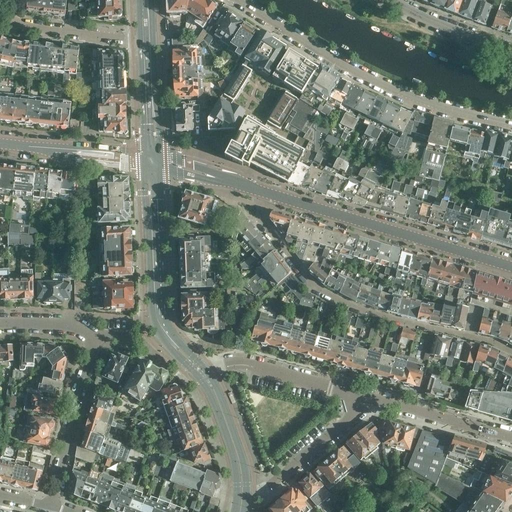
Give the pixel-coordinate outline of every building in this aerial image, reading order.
[(28,0),(27,11),(40,12),(41,0),(28,0)] [(41,0),(40,12),(53,14),(54,0),(41,0)] [(54,0),(53,14),(65,15),(66,0),(54,0)] [(83,18),(87,18),(105,18),(105,21),(117,20),(117,17),(120,17),(122,15),(121,0),(117,0),(93,2),(93,10),(83,10),(83,18)] [(170,8),(170,13),(170,17),(180,17),(180,11),(186,11),(186,12),(187,12),(187,10),(193,0),(169,0),(169,2),(168,4),(168,7),(170,8)] [(193,0),(187,10),(187,12),(197,19),(194,23),(203,29),(206,25),(209,21),(212,17),(211,16),(217,7),(216,6),(215,3),(212,1),(209,2),(206,0),(193,0)] [(431,0),(430,4),(444,10),(448,0),(431,0)] [(448,0),(444,10),(458,15),(463,0),(448,0)] [(463,0),(458,15),(472,21),(479,1),(476,0),(463,0)] [(479,0),(479,1),(472,21),(485,26),(492,7),(484,5),(486,0),(479,0)] [(511,15),(506,14),(498,11),(492,29),(506,34),(511,17),(511,15)] [(215,25),(208,36),(208,47),(214,36),(220,40),(219,41),(228,47),(243,24),(244,24),(234,17),(234,16),(232,14),(230,15),(228,14),(225,19),(222,18),(221,20),(220,20),(216,26),(215,25)] [(228,47),(227,50),(235,55),(236,55),(240,57),(256,33),(251,29),(250,26),(247,24),(244,25),(243,24),(228,47)] [(203,30),(195,42),(198,44),(201,43),(204,41),(205,40),(207,37),(209,34),(203,30)] [(208,119),(194,141),(225,156),(225,157),(242,166),(243,165),(245,161),(250,164),(287,183),(307,144),(297,138),(279,129),(301,94),(317,68),(313,65),(314,64),(306,60),(306,61),(301,58),(301,56),(293,52),(293,53),(289,51),(285,48),(286,47),(284,45),(285,44),(278,40),(277,41),(272,38),(273,36),(265,32),(264,33),(261,31),(244,59),(241,64),(222,94),(219,99),(220,99),(208,119)] [(1,60),(0,62),(0,65),(8,67),(9,62),(14,64),(15,64),(20,43),(8,41),(1,61),(1,60)] [(15,64),(14,64),(13,67),(19,68),(27,69),(28,67),(28,65),(28,64),(30,44),(25,43),(23,44),(20,43),(15,64)] [(174,60),(172,62),(172,65),(174,67),(174,68),(197,67),(202,66),(201,51),(208,47),(207,46),(204,48),(201,43),(198,44),(197,46),(194,46),(194,50),(194,51),(174,52),(173,52),(174,60)] [(28,65),(28,67),(32,68),(32,70),(40,71),(43,45),(30,44),(28,64),(28,65)] [(51,46),(43,45),(40,71),(47,72),(47,70),(52,71),(55,46),(51,45),(51,46)] [(55,46),(52,71),(57,71),(57,73),(64,74),(65,71),(66,72),(69,48),(58,47),(58,46),(55,46)] [(69,48),(66,72),(64,84),(70,84),(71,74),(76,75),(77,71),(79,49),(69,48)] [(116,53),(98,51),(92,50),(93,59),(93,72),(96,72),(99,72),(123,71),(123,68),(126,67),(125,64),(123,63),(123,57),(124,57),(124,55),(122,53),(119,53),(116,53)] [(302,95),(289,117),(282,128),(303,139),(306,135),(313,123),(314,124),(320,113),(321,113),(327,103),(329,100),(329,99),(337,86),(343,78),(321,64),(318,68),(318,69),(307,86),(302,95)] [(197,67),(174,68),(175,81),(198,79),(203,79),(203,74),(202,74),(202,66),(197,67)] [(123,71),(99,72),(96,72),(96,74),(94,74),(95,92),(98,92),(124,90),(124,88),(126,86),(126,83),(124,82),(123,71)] [(337,86),(329,99),(329,100),(330,99),(343,106),(353,87),(341,82),(343,78),(337,86)] [(175,83),(173,84),(173,87),(175,89),(175,97),(176,97),(177,100),(185,100),(188,100),(191,100),(191,97),(203,97),(202,80),(198,80),(198,79),(175,81),(175,83)] [(353,87),(343,106),(341,110),(346,112),(339,126),(340,129),(345,132),(365,93),(353,87)] [(125,90),(124,90),(98,92),(98,105),(102,105),(116,105),(126,104),(125,90)] [(16,95),(0,92),(0,111),(2,112),(0,121),(6,121),(7,123),(10,123),(12,122),(16,95)] [(377,98),(365,93),(345,132),(344,132),(340,140),(344,142),(348,133),(349,133),(352,132),(353,131),(358,121),(355,119),(357,117),(365,121),(377,98)] [(16,95),(12,122),(18,123),(19,124),(24,125),(28,96),(16,95)] [(28,96),(24,125),(25,125),(26,125),(32,126),(34,124),(38,125),(42,98),(28,96)] [(42,98),(38,125),(39,125),(41,127),(44,127),(46,126),(56,127),(57,118),(53,118),(55,99),(42,98)] [(377,98),(365,121),(370,123),(363,136),(365,140),(362,145),(366,147),(368,142),(369,142),(389,104),(377,98)] [(71,101),(55,99),(53,118),(57,118),(56,127),(61,128),(62,129),(65,130),(67,128),(68,128),(69,123),(70,123),(71,112),(70,112),(71,106),(71,101)] [(188,102),(188,106),(186,106),(184,104),(182,104),(180,107),(176,107),(176,115),(175,116),(175,120),(176,121),(177,132),(178,132),(179,132),(182,132),(182,131),(187,131),(188,132),(191,132),(191,131),(193,131),(193,129),(194,128),(194,124),(192,123),(192,120),(193,119),(193,115),(192,114),(192,112),(199,112),(199,108),(207,108),(207,101),(201,101),(188,102)] [(102,105),(98,106),(98,110),(93,111),(93,120),(98,120),(101,120),(126,119),(126,104),(116,105),(102,105)] [(400,110),(389,104),(369,142),(373,143),(376,142),(383,130),(389,132),(400,110)] [(401,110),(400,110),(389,132),(396,136),(398,132),(402,134),(412,115),(401,109),(401,110)] [(409,122),(404,130),(401,136),(405,137),(407,131),(411,133),(429,138),(432,128),(432,127),(430,127),(431,121),(432,118),(414,113),(412,115),(409,122)] [(126,119),(101,120),(98,120),(99,133),(105,132),(105,133),(114,133),(114,134),(117,133),(117,134),(124,134),(125,135),(128,132),(127,131),(126,119)] [(429,138),(427,147),(419,176),(425,178),(427,169),(433,171),(431,180),(439,182),(446,152),(449,142),(453,127),(454,124),(434,119),(432,127),(432,128),(429,138)] [(71,121),(71,123),(70,128),(71,130),(77,131),(78,129),(79,120),(71,121)] [(453,127),(449,142),(446,154),(463,158),(466,147),(470,132),(453,127)] [(466,147),(463,158),(478,162),(479,157),(480,153),(485,135),(484,135),(477,133),(476,132),(472,131),(470,132),(466,147)] [(485,135),(480,153),(479,157),(484,159),(485,154),(494,156),(499,135),(485,132),(485,135)] [(494,156),(491,166),(504,169),(508,170),(510,164),(510,162),(508,161),(511,147),(511,138),(499,135),(494,156)] [(393,136),(388,144),(388,146),(389,149),(393,151),(395,148),(399,139),(393,136)] [(373,145),(368,142),(366,147),(365,149),(370,152),(373,145)] [(298,163),(288,183),(300,187),(309,169),(304,167),(310,155),(310,152),(305,150),(298,163)] [(309,169),(300,187),(313,191),(324,169),(319,167),(323,158),(322,156),(323,153),(319,150),(310,167),(309,169)] [(324,169),(313,191),(326,195),(335,177),(337,173),(346,154),(342,152),(339,159),(337,159),(332,170),(325,167),(324,169)] [(335,177),(326,195),(339,199),(348,181),(350,177),(344,174),(348,166),(347,163),(349,159),(345,157),(336,175),(335,177)] [(339,199),(347,201),(348,200),(352,201),(369,167),(366,165),(364,169),(361,170),(357,178),(351,175),(339,199)] [(0,195),(3,196),(4,194),(6,196),(9,197),(13,196),(14,192),(13,192),(15,168),(0,166),(0,195)] [(15,168),(13,192),(14,192),(13,196),(16,196),(17,197),(18,197),(19,197),(20,197),(21,197),(24,197),(24,193),(29,194),(29,200),(33,200),(33,198),(33,194),(34,194),(36,174),(35,174),(36,170),(25,169),(24,167),(19,167),(18,168),(15,168)] [(33,198),(46,199),(47,194),(49,176),(49,172),(49,171),(44,170),(43,168),(39,168),(37,170),(36,169),(36,170),(35,174),(36,174),(34,194),(33,194),(33,198)] [(47,194),(46,199),(52,200),(52,194),(60,195),(62,173),(60,171),(56,171),(54,172),(49,172),(49,176),(47,194)] [(353,202),(352,203),(365,207),(375,188),(379,177),(368,171),(352,201),(353,202)] [(62,173),(60,195),(68,196),(69,194),(74,194),(74,192),(78,192),(79,178),(73,178),(74,175),(69,174),(69,172),(65,172),(64,173),(62,173)] [(376,186),(365,207),(380,211),(386,189),(381,187),(383,178),(379,177),(376,186)] [(98,180),(98,191),(99,200),(103,200),(129,199),(129,198),(131,197),(130,191),(129,190),(128,179),(126,179),(123,179),(122,179),(121,179),(121,178),(115,178),(114,178),(109,178),(107,179),(106,179),(106,180),(98,180)] [(437,189),(439,182),(431,180),(429,188),(431,188),(431,187),(437,189)] [(386,189),(380,211),(391,214),(396,196),(400,183),(393,181),(391,190),(386,189)] [(396,196),(391,214),(405,218),(410,200),(411,196),(413,187),(409,186),(406,185),(403,194),(397,192),(396,196)] [(420,203),(415,221),(427,225),(432,206),(435,194),(437,189),(431,187),(431,188),(430,192),(429,192),(427,201),(421,199),(420,203)] [(410,200),(405,218),(415,221),(420,203),(423,191),(417,189),(415,197),(411,196),(410,200)] [(472,191),(470,197),(479,199),(480,193),(472,191)] [(499,204),(501,195),(486,191),(484,200),(499,204)] [(179,218),(185,220),(205,226),(214,229),(216,219),(208,217),(209,212),(215,214),(218,202),(213,201),(186,193),(186,194),(183,195),(181,200),(183,203),(183,204),(184,204),(179,218)] [(459,214),(453,232),(467,237),(473,218),(474,214),(478,200),(464,196),(459,214)] [(97,208),(98,221),(95,222),(95,226),(105,226),(105,224),(125,223),(125,222),(127,222),(127,218),(130,218),(130,216),(131,216),(131,210),(129,210),(129,208),(131,206),(131,201),(129,200),(129,199),(103,200),(99,200),(98,200),(98,208),(97,208)] [(432,206),(427,225),(428,225),(440,228),(447,202),(442,201),(439,208),(432,206)] [(447,202),(440,228),(441,229),(448,231),(449,231),(453,232),(461,206),(449,203),(448,203),(447,202)] [(486,222),(481,240),(511,249),(511,222),(509,222),(510,216),(490,210),(486,222)] [(474,214),(473,218),(467,237),(476,239),(481,240),(486,222),(488,214),(481,212),(480,216),(474,214)] [(274,213),(271,214),(269,218),(281,235),(282,234),(283,228),(288,230),(292,218),(274,213)] [(239,214),(235,230),(232,239),(236,240),(238,234),(240,235),(253,226),(241,214),(239,214)] [(303,221),(292,218),(288,230),(287,235),(289,236),(287,242),(292,243),(294,238),(298,239),(303,222),(303,221)] [(302,263),(313,225),(303,222),(298,239),(295,249),(294,252),(302,263)] [(314,225),(313,225),(302,263),(308,271),(314,264),(318,249),(324,228),(314,224),(314,225)] [(253,226),(240,235),(245,241),(240,245),(242,249),(248,244),(260,234),(253,226)] [(101,229),(101,230),(98,230),(99,253),(130,251),(130,237),(132,236),(132,232),(130,230),(129,229),(125,229),(125,228),(112,228),(101,229)] [(326,259),(334,231),(324,228),(318,249),(324,250),(322,258),(326,259)] [(348,235),(334,231),(326,259),(324,267),(331,269),(334,262),(340,252),(348,235)] [(180,254),(180,255),(205,255),(210,254),(211,254),(210,247),(210,237),(194,238),(194,232),(182,232),(183,237),(180,237),(180,240),(180,248),(179,248),(179,254),(180,254)] [(21,245),(21,235),(14,234),(10,233),(8,233),(9,245),(21,245)] [(260,234),(248,244),(242,249),(247,253),(252,249),(255,253),(267,243),(260,234)] [(36,237),(21,235),(21,245),(35,245),(36,237)] [(348,235),(340,252),(334,262),(342,266),(346,255),(352,257),(358,238),(348,235)] [(358,238),(352,257),(363,260),(368,241),(359,238),(358,238)] [(73,241),(65,240),(65,251),(73,252),(73,241)] [(368,241),(363,260),(375,264),(381,245),(368,241)] [(267,243),(255,253),(245,262),(239,266),(241,270),(250,270),(247,267),(249,266),(256,260),(257,261),(260,259),(262,261),(274,251),(267,243)] [(381,245),(375,264),(385,267),(391,248),(381,245)] [(391,248),(385,267),(383,274),(389,276),(388,281),(389,281),(388,283),(394,285),(395,278),(397,271),(397,270),(402,251),(391,248)] [(101,277),(103,277),(103,278),(114,277),(114,278),(127,277),(127,276),(132,276),(131,273),(134,271),(133,267),(131,266),(130,251),(99,253),(101,277)] [(262,261),(264,263),(259,268),(264,273),(259,277),(258,276),(254,276),(243,286),(249,289),(262,279),(265,278),(269,275),(284,263),(274,251),(262,261)] [(408,274),(412,254),(402,251),(397,270),(397,271),(395,278),(394,285),(398,287),(400,279),(406,281),(408,274)] [(210,254),(205,255),(180,255),(181,275),(210,274),(210,254)] [(413,254),(412,254),(408,274),(406,281),(405,288),(409,289),(411,282),(415,283),(417,277),(422,257),(415,255),(413,254)] [(422,257),(417,277),(422,279),(421,286),(425,287),(427,280),(432,260),(428,258),(428,259),(422,257)] [(432,260),(427,280),(425,287),(424,294),(435,297),(438,283),(443,263),(432,260)] [(284,263),(269,275),(265,278),(262,279),(249,289),(254,293),(255,294),(261,288),(260,287),(268,280),(271,284),(270,284),(274,288),(277,285),(283,280),(292,273),(284,263)] [(314,264),(308,271),(311,274),(323,284),(324,285),(328,276),(331,270),(324,268),(322,270),(319,268),(320,266),(320,265),(315,263),(314,264)] [(443,263),(438,283),(436,294),(448,297),(450,287),(454,266),(443,263)] [(454,266),(450,287),(448,297),(460,300),(461,290),(465,270),(454,266)] [(328,276),(324,285),(339,293),(347,278),(341,275),(342,272),(338,269),(336,272),(331,270),(328,276)] [(53,273),(53,282),(53,302),(56,302),(57,303),(61,303),(62,302),(64,302),(64,300),(70,300),(70,280),(74,280),(74,270),(68,270),(68,273),(53,273)] [(465,270),(461,290),(460,300),(470,304),(476,273),(465,270)] [(21,271),(21,276),(22,300),(23,300),(24,301),(27,301),(28,300),(29,300),(29,297),(33,297),(33,278),(34,278),(34,276),(34,271),(21,271)] [(347,278),(339,293),(346,297),(353,281),(351,280),(354,272),(350,271),(347,278)] [(35,283),(37,283),(38,283),(38,299),(44,299),(44,301),(46,302),(47,303),(50,303),(51,301),(53,302),(53,282),(41,282),(41,273),(35,273),(35,283)] [(210,274),(181,275),(181,276),(180,276),(180,282),(181,282),(182,288),(186,288),(186,289),(213,288),(213,282),(215,282),(215,273),(210,274)] [(292,273),(283,280),(285,283),(291,290),(300,283),(292,273)] [(511,283),(476,273),(470,304),(470,305),(484,309),(486,310),(511,317),(511,283)] [(0,276),(0,297),(2,298),(2,300),(4,300),(4,301),(7,301),(8,300),(10,300),(9,277),(4,277),(4,276),(0,276)] [(21,276),(9,277),(10,300),(10,299),(21,299),(21,300),(22,300),(21,276)] [(353,281),(346,297),(356,302),(356,301),(361,285),(364,286),(366,280),(360,278),(358,284),(353,281)] [(93,299),(94,309),(105,308),(105,309),(109,309),(109,311),(115,311),(115,309),(132,308),(132,306),(134,304),(134,301),(132,299),(132,293),(133,293),(132,285),(132,284),(128,284),(128,283),(123,283),(123,281),(115,281),(103,281),(103,280),(99,280),(75,281),(75,294),(82,294),(82,286),(103,285),(103,291),(101,292),(102,296),(104,297),(104,299),(102,299),(93,299)] [(371,289),(367,305),(377,309),(381,292),(384,283),(380,282),(377,291),(371,289)] [(361,285),(356,301),(367,305),(371,289),(373,285),(369,283),(367,287),(364,286),(361,285)] [(306,294),(298,285),(291,291),(299,300),(301,299),(306,294)] [(387,312),(387,313),(399,316),(403,296),(402,296),(404,289),(399,287),(398,295),(392,293),(391,296),(387,312)] [(239,310),(239,294),(239,289),(224,289),(224,295),(229,295),(229,310),(239,310)] [(183,311),(208,311),(208,303),(213,303),(213,293),(196,293),(196,291),(196,292),(192,292),(193,295),(182,295),(182,297),(181,298),(181,301),(182,301),(182,303),(181,305),(181,309),(183,311)] [(381,292),(377,309),(387,312),(391,296),(392,293),(392,292),(389,291),(387,294),(381,292)] [(315,298),(306,294),(301,299),(313,303),(315,298)] [(403,296),(399,316),(408,319),(412,299),(403,296)] [(320,299),(319,304),(316,315),(323,317),(327,303),(320,299)] [(412,299),(408,319),(417,321),(421,307),(422,302),(412,299)] [(421,307),(417,321),(429,323),(433,304),(422,302),(421,307)] [(327,303),(323,317),(320,329),(323,330),(327,318),(336,321),(338,314),(339,309),(327,303)] [(433,304),(429,323),(439,326),(443,306),(433,304)] [(456,305),(455,308),(451,328),(464,331),(469,308),(456,305)] [(469,308),(464,331),(478,334),(484,309),(470,305),(469,305),(469,308)] [(443,306),(439,326),(451,328),(455,308),(443,306)] [(484,309),(478,334),(489,337),(493,320),(489,319),(490,312),(487,311),(486,310),(484,309)] [(218,310),(208,311),(183,311),(183,313),(182,315),(182,318),(183,319),(183,321),(186,321),(186,326),(192,325),(192,329),(195,329),(198,329),(198,330),(207,330),(207,331),(208,331),(208,333),(211,335),(215,334),(217,333),(217,331),(218,331),(218,330),(224,330),(224,320),(217,320),(217,314),(218,314),(218,310)] [(351,314),(343,311),(341,318),(349,320),(351,314)] [(493,320),(489,337),(498,339),(502,322),(499,321),(500,315),(495,314),(493,320)] [(255,327),(255,328),(255,329),(252,339),(253,341),(261,343),(262,346),(266,347),(268,345),(269,346),(276,321),(260,317),(259,321),(258,322),(256,327),(255,327)] [(358,317),(355,328),(361,330),(364,318),(358,317)] [(502,322),(498,339),(508,344),(511,326),(511,319),(508,318),(507,324),(502,322)] [(277,319),(276,321),(269,346),(278,348),(279,350),(283,352),(285,350),(286,350),(293,325),(284,323),(285,321),(277,319)] [(293,325),(286,350),(291,352),(292,354),(295,355),(299,354),(306,329),(293,325)] [(403,328),(400,338),(399,343),(406,345),(408,339),(414,341),(416,331),(403,328)] [(306,329),(299,354),(303,355),(304,356),(305,358),(309,359),(311,357),(312,358),(319,332),(306,329)] [(319,332),(312,358),(317,359),(318,361),(321,362),(324,361),(325,361),(331,336),(319,332)] [(453,340),(435,335),(430,355),(435,356),(434,358),(440,359),(440,357),(448,359),(448,357),(453,340)] [(331,336),(325,361),(330,363),(331,365),(337,367),(344,340),(331,336)] [(344,340),(337,367),(343,368),(345,367),(351,368),(357,343),(358,340),(353,338),(352,342),(344,340)] [(453,340),(448,357),(448,359),(445,366),(451,367),(453,359),(459,360),(465,342),(453,340)] [(465,342),(459,360),(459,361),(474,365),(475,363),(480,346),(465,342)] [(357,343),(351,368),(351,369),(353,371),(356,372),(358,370),(363,372),(369,352),(370,347),(357,343)] [(382,355),(377,376),(378,378),(381,379),(384,378),(389,379),(396,354),(398,345),(393,343),(390,353),(383,351),(382,355)] [(21,345),(20,360),(20,370),(24,370),(26,369),(26,367),(34,367),(35,355),(36,345),(33,345),(33,344),(28,344),(28,345),(26,344),(26,345),(21,345)] [(36,345),(35,358),(35,366),(39,367),(40,358),(43,358),(47,358),(50,363),(65,351),(61,346),(61,347),(55,346),(48,346),(48,345),(47,345),(47,346),(45,346),(45,345),(43,345),(43,344),(38,344),(37,345),(36,345)] [(13,345),(0,345),(0,366),(0,368),(10,367),(9,362),(13,361),(14,360),(13,345)] [(480,346),(475,363),(474,365),(472,372),(477,373),(480,364),(484,365),(485,365),(490,348),(480,346)] [(369,352),(363,372),(364,372),(365,375),(369,376),(371,374),(377,376),(382,355),(383,351),(370,347),(369,352)] [(490,348),(485,365),(489,367),(485,375),(490,378),(493,369),(499,352),(490,348)] [(65,351),(50,363),(53,367),(52,372),(54,372),(52,379),(52,380),(62,382),(62,381),(64,380),(64,376),(64,375),(64,374),(63,374),(65,368),(65,369),(65,368),(66,361),(67,362),(67,361),(66,361),(67,357),(68,357),(65,351)] [(499,352),(493,369),(490,378),(484,392),(495,392),(504,375),(503,374),(509,357),(499,352)] [(117,382),(117,383),(123,385),(131,369),(124,366),(127,359),(125,358),(125,356),(122,355),(120,356),(116,354),(115,357),(112,356),(103,376),(117,382)] [(396,354),(389,379),(391,382),(394,383),(397,381),(402,383),(408,358),(396,354)] [(511,358),(509,357),(503,374),(504,375),(495,392),(505,393),(511,378),(511,379),(511,377),(511,358)] [(408,358),(402,383),(403,383),(404,386),(407,386),(410,385),(417,387),(419,386),(422,377),(423,374),(422,374),(423,368),(423,367),(424,365),(417,363),(418,360),(408,358)] [(148,363),(148,364),(142,360),(123,391),(140,401),(149,387),(156,392),(159,391),(168,376),(167,373),(162,370),(159,370),(152,366),(152,363),(150,362),(148,363)] [(423,381),(420,389),(426,391),(426,394),(427,397),(432,398),(434,396),(445,399),(444,400),(450,402),(450,401),(453,401),(455,395),(456,395),(468,398),(469,393),(467,392),(467,394),(457,391),(456,391),(451,390),(452,388),(440,385),(441,381),(442,378),(432,374),(430,378),(424,377),(424,378),(423,381)] [(35,386),(34,390),(27,388),(26,392),(37,394),(41,395),(42,392),(51,394),(59,395),(60,390),(60,389),(62,388),(63,384),(62,383),(62,382),(52,380),(52,379),(43,378),(41,377),(39,384),(40,384),(40,385),(37,385),(35,386)] [(164,398),(164,399),(164,400),(162,401),(164,406),(183,399),(183,398),(182,399),(181,394),(182,392),(180,389),(179,388),(178,387),(177,387),(176,385),(174,384),(168,386),(169,388),(163,390),(162,392),(164,398)] [(468,398),(465,408),(477,412),(483,392),(482,392),(470,391),(469,393),(468,398)] [(31,403),(32,403),(31,410),(33,411),(33,412),(35,412),(36,411),(53,414),(56,413),(56,409),(55,406),(56,402),(35,397),(35,396),(36,396),(36,394),(26,392),(25,395),(32,397),(31,403)] [(477,412),(499,418),(511,421),(511,393),(505,393),(495,392),(484,392),(483,392),(477,412)] [(96,394),(92,407),(109,412),(110,409),(111,409),(114,399),(105,397),(96,394)] [(183,399),(164,406),(167,416),(190,408),(191,406),(189,403),(188,402),(186,397),(183,398),(183,399)] [(90,414),(89,419),(111,426),(121,429),(122,425),(117,423),(113,422),(115,414),(109,412),(92,407),(92,408),(91,409),(90,412),(90,414)] [(190,408),(167,416),(171,428),(194,420),(195,418),(193,414),(192,414),(190,408)] [(25,423),(24,428),(49,433),(50,429),(52,427),(53,424),(51,421),(33,417),(32,417),(28,416),(27,424),(25,423)] [(88,432),(104,437),(105,438),(118,441),(119,437),(113,436),(109,434),(111,426),(89,419),(88,420),(87,421),(86,424),(87,426),(85,431),(88,432)] [(194,420),(171,428),(174,435),(175,439),(198,431),(197,427),(197,425),(196,422),(195,422),(194,420)] [(381,429),(380,429),(380,430),(386,432),(385,435),(382,435),(380,435),(383,448),(384,444),(395,448),(402,426),(401,426),(400,425),(397,424),(395,424),(389,423),(383,422),(381,429)] [(357,435),(356,436),(370,452),(380,444),(377,440),(379,439),(377,430),(371,424),(366,428),(361,431),(359,431),(357,433),(357,435)] [(402,426),(395,448),(410,452),(413,438),(416,439),(420,429),(415,428),(414,430),(409,428),(408,427),(405,426),(403,427),(402,426)] [(49,433),(24,428),(23,433),(25,433),(23,441),(28,442),(27,443),(30,444),(30,442),(47,445),(49,444),(50,440),(48,438),(49,433)] [(198,431),(175,439),(179,449),(180,452),(189,448),(202,444),(201,439),(202,437),(200,434),(199,433),(198,431)] [(407,468),(412,471),(410,474),(434,488),(434,487),(440,474),(446,458),(448,452),(453,439),(422,431),(407,468)] [(121,444),(121,442),(118,441),(105,438),(104,437),(88,432),(82,448),(96,454),(99,455),(103,456),(115,461),(115,460),(125,464),(126,465),(132,448),(121,444)] [(370,452),(356,436),(355,437),(353,436),(351,439),(351,440),(346,444),(357,457),(357,458),(360,461),(370,452)] [(453,439),(448,452),(446,458),(464,466),(466,458),(470,441),(454,436),(453,439)] [(470,441),(466,458),(464,466),(477,471),(478,469),(485,455),(484,455),(487,445),(470,441)] [(202,444),(189,448),(194,462),(204,465),(210,463),(209,460),(210,460),(207,451),(206,450),(207,449),(206,445),(204,444),(204,443),(202,444)] [(511,464),(511,454),(495,448),(487,445),(484,455),(485,455),(510,463),(511,464)] [(96,454),(82,448),(81,447),(78,446),(75,457),(79,458),(79,459),(93,464),(94,459),(96,454)] [(329,458),(328,459),(342,476),(343,478),(350,473),(351,474),(355,470),(354,469),(360,464),(359,463),(351,453),(350,455),(343,447),(339,451),(338,451),(334,454),(332,454),(329,456),(329,458)] [(485,455),(478,469),(484,473),(485,473),(487,475),(489,476),(504,482),(511,485),(511,464),(510,463),(485,455)] [(173,482),(200,492),(199,493),(206,496),(212,498),(213,499),(214,498),(213,497),(215,490),(216,490),(219,488),(221,485),(220,481),(217,480),(218,478),(218,475),(207,471),(206,473),(177,462),(178,459),(174,458),(169,456),(160,478),(173,482)] [(0,462),(0,482),(11,485),(15,465),(16,461),(1,458),(0,462)] [(314,472),(319,479),(329,490),(343,478),(342,476),(328,459),(327,460),(325,460),(323,462),(322,464),(318,468),(314,472)] [(15,465),(11,485),(24,488),(30,463),(16,460),(16,461),(15,465)] [(30,463),(24,488),(38,491),(38,490),(44,492),(47,477),(41,475),(43,466),(30,463)] [(130,467),(120,463),(118,468),(128,471),(130,467)] [(69,492),(68,492),(81,497),(82,497),(90,474),(82,471),(81,473),(73,470),(73,472),(69,492)] [(93,501),(101,478),(102,475),(95,472),(91,471),(90,474),(82,497),(93,501)] [(415,479),(408,474),(403,483),(410,487),(415,479)] [(469,509),(472,511),(499,511),(504,504),(482,493),(481,492),(473,488),(440,474),(434,487),(469,509)] [(333,503),(336,501),(323,487),(320,482),(318,484),(310,475),(305,478),(303,478),(301,480),(301,482),(299,483),(305,490),(303,492),(309,499),(310,498),(316,505),(325,498),(333,503)] [(489,476),(482,493),(504,504),(511,493),(511,485),(504,482),(489,476)] [(113,481),(110,480),(109,481),(101,478),(93,501),(104,506),(113,481)] [(113,480),(113,481),(104,506),(116,511),(123,491),(125,485),(113,480)] [(188,488),(178,484),(176,489),(187,492),(188,488)] [(123,491),(116,511),(119,511),(128,511),(135,491),(136,489),(125,485),(123,491)] [(281,499),(280,501),(289,511),(308,511),(310,511),(312,509),(306,502),(307,501),(300,493),(300,494),(295,489),(293,491),(292,490),(287,495),(285,494),(281,497),(281,499)] [(403,490),(397,500),(406,506),(412,495),(403,490)] [(135,491),(128,511),(141,511),(146,499),(146,497),(142,496),(143,494),(135,491)] [(154,511),(158,504),(159,500),(151,497),(150,499),(146,497),(146,499),(141,511),(154,511)] [(212,498),(210,504),(218,507),(220,500),(214,498),(213,499),(212,498)] [(158,504),(154,511),(167,511),(171,504),(159,500),(158,504)] [(289,511),(280,501),(279,501),(278,500),(274,503),(274,505),(269,510),(270,511),(268,511),(289,511)] [(347,501),(339,511),(347,511),(349,510),(351,511),(352,511),(357,505),(356,503),(347,501)]
